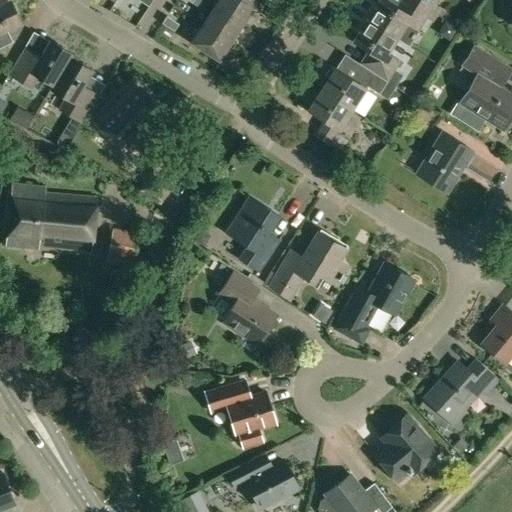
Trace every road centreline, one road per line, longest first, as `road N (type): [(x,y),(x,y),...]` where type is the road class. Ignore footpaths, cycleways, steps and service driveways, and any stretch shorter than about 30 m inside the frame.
road 1 (residential): [(462,262),(254,127),(243,110)]
road 2 (residential): [(388,369),(350,414),(330,419),(304,399),(303,381),(325,365),(353,367)]
road 3 (secondary): [(89,511),(0,365)]
road 4 (residential): [(388,369),(419,351),(444,317),(462,262)]
road 5 (residential): [(243,110),(318,0)]
road 6 (residential): [(132,47),(243,110)]
